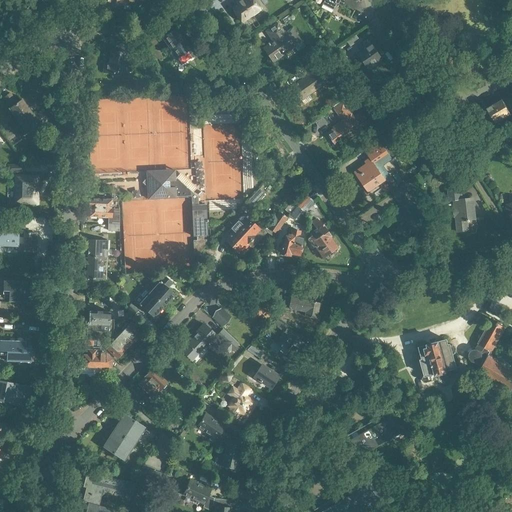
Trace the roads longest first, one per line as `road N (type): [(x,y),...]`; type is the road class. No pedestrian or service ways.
road 1 (residential): [(62,440),(75,37)]
road 2 (residential): [(62,440),(205,292),(301,274),(366,277)]
road 3 (residential): [(383,274),(193,0)]
road 4 (residential): [(259,511),(267,454),(284,414),(364,296),(366,277)]
road 5 (residential): [(368,0),(385,46),(435,93),(462,98),(511,75)]
road 6 (track): [(511,245),(460,149),(462,98)]
road 7 (residential): [(383,274),(511,261)]
